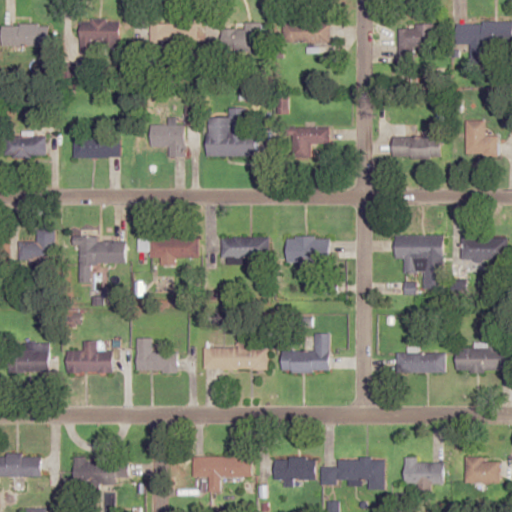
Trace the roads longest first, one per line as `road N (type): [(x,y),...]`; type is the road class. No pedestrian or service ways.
road 1 (residential): [(0,197),(511,201)]
road 2 (residential): [(0,415),(511,415)]
road 3 (residential): [(361,415),(362,0)]
